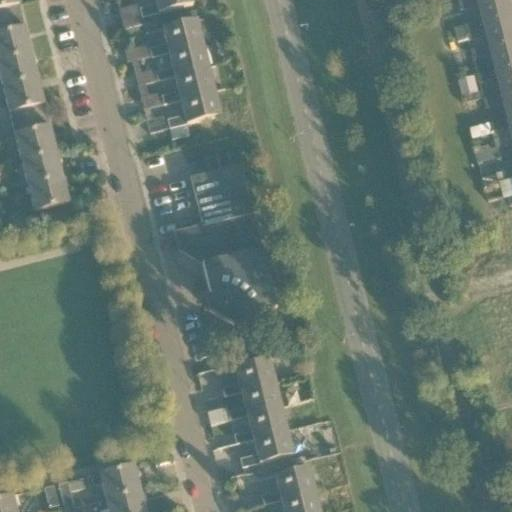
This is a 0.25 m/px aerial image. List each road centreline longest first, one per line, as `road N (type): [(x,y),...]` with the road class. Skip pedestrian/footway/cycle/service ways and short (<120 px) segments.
road 1 (secondary): [(403,511),(275,0)]
road 2 (residential): [(207,511),(79,0)]
